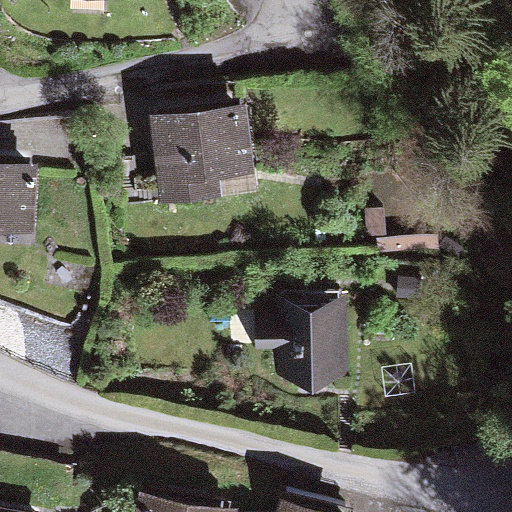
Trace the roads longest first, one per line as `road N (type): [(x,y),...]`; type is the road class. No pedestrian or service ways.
road 1 (residential): [(0,374),(136,422),(428,489),(473,511)]
road 2 (residential): [(287,0),(285,14),(260,40),(222,55),(0,96)]
